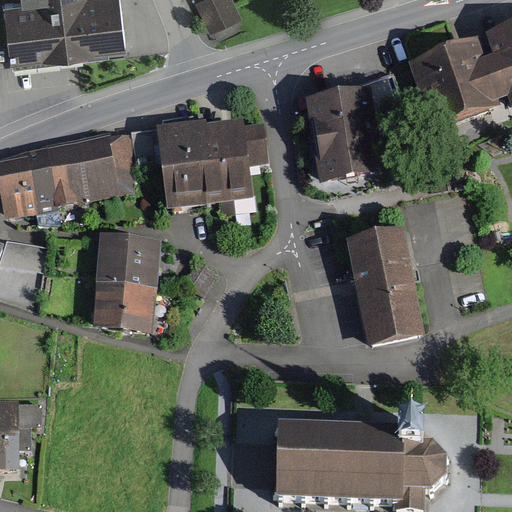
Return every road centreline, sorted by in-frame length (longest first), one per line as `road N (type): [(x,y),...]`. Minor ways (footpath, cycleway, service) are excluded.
road 1 (residential): [(264,61),(0,155)]
road 2 (residential): [(465,0),(264,61)]
road 3 (residential): [(246,277),(182,234),(55,237)]
road 4 (residential): [(294,244),(264,61)]
road 5 (residential): [(312,367),(385,372),(425,362),(447,330)]
road 6 (residential): [(180,511),(196,359)]
road 7 (residential): [(294,244),(312,367)]
